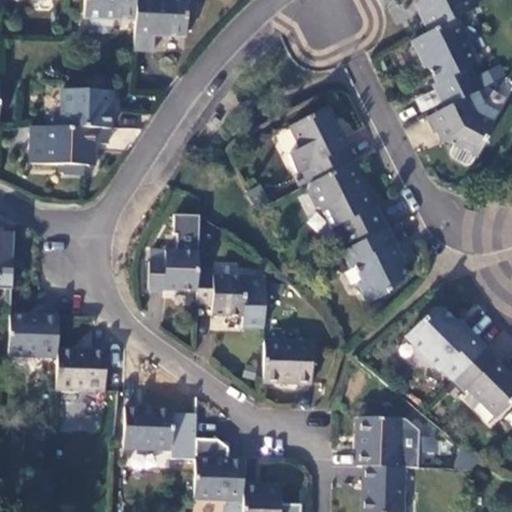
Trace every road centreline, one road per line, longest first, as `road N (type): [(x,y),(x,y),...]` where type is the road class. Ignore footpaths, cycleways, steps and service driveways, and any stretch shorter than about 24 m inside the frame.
road 1 (residential): [(86,245),(111,314),(248,418),(293,437),(317,471),(317,511)]
road 2 (residential): [(511,235),(453,224),(427,198),(352,56),(312,0)]
road 3 (residential): [(272,0),(189,85),(86,245)]
